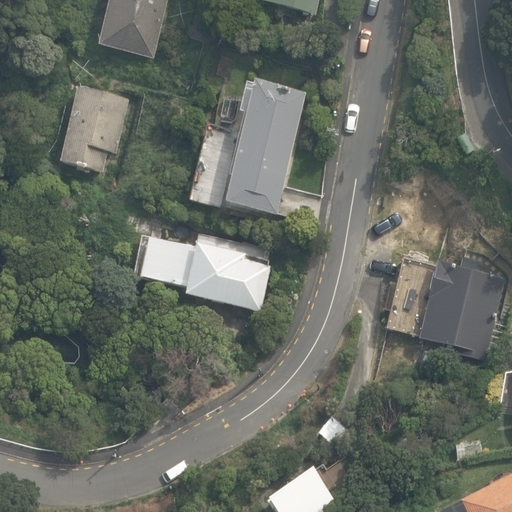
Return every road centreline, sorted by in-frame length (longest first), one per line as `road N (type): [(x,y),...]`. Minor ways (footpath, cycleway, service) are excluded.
road 1 (residential): [(0,472),(59,486),(104,485),(209,449),(286,389),(333,305),(390,0)]
road 2 (residential): [(511,134),(489,93),(477,0)]
